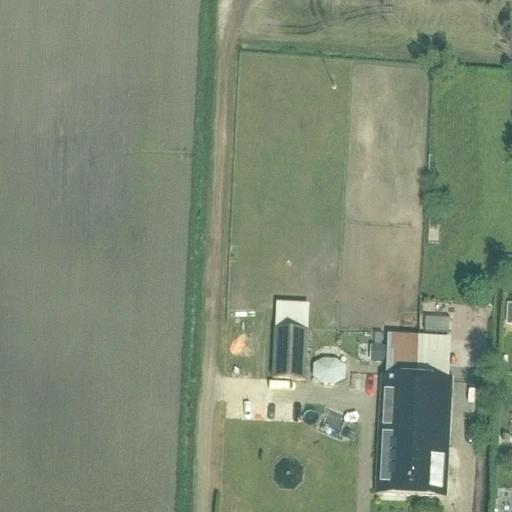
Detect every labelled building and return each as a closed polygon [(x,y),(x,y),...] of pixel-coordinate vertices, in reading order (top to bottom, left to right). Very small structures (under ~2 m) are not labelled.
[(304,383),(307,333),(274,332),(271,382),(304,383)] [(385,365),(386,349),(374,348),(374,364),(385,365)] [(345,384),(345,362),(313,362),(313,384),(345,384)] [(377,496),(412,498),(418,378),(383,377),(383,393),(381,393),(376,496),(377,496)] [(418,378),(412,498),(447,500),(447,499),(448,499),(454,381),(453,381),(453,380),(418,378)]
